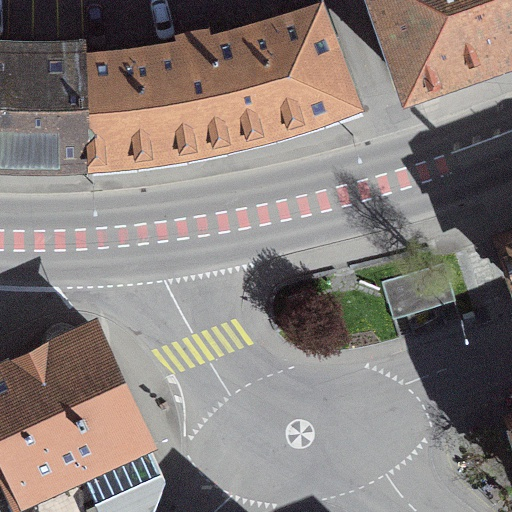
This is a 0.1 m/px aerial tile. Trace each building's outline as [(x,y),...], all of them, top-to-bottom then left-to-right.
[(511,0),(379,0),(409,88),(459,71),(457,66),(511,46),(511,0)] [(132,50),(85,54),(83,54),(87,153),(87,156),(156,149),(223,137),(290,120),(355,98),(320,5),(211,36),(209,28),(183,31),(178,34),(179,43),(132,50)] [(87,153),(83,54),(85,54),(84,43),(0,42),(0,152),(46,155),(87,153)] [(511,264),(511,230),(501,234),(511,264)] [(455,299),(444,263),(382,281),(393,318),(455,299)] [(0,488),(0,511),(139,511),(154,506),(164,478),(95,328),(0,371),(0,472),(5,484),(0,488)]
